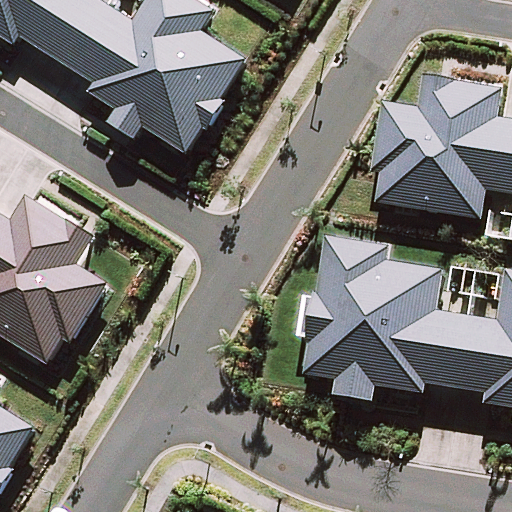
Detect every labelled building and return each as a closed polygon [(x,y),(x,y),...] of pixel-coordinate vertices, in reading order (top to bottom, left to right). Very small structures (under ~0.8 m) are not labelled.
[(28,41),(75,71),(115,8),(101,0),(0,0),(0,35),(23,50),(28,41)] [(115,8),(75,71),(101,87),(95,96),(122,112),(113,126),(142,145),(151,131),(194,158),(210,133),(214,135),(233,106),(229,103),(254,63),(209,35),(222,15),(197,0),(154,0),(139,24),(115,8)] [(382,97),(371,193),(474,204),(477,180),(511,183),(511,115),(486,113),(491,73),(442,68),(438,103),(382,97)] [(0,212),(0,333),(56,367),(71,343),(79,348),(115,288),(85,269),(103,239),(75,223),(73,226),(32,201),(18,223),(0,212)] [(376,230),(321,224),(305,364),(394,374),(395,370),(484,380),(482,399),(511,402),(511,245),(503,245),(495,317),(426,309),(431,260),(373,253),(376,230)] [(0,500),(4,503),(22,474),(17,471),(42,431),(0,406),(0,397),(8,383),(0,378),(0,500)]
